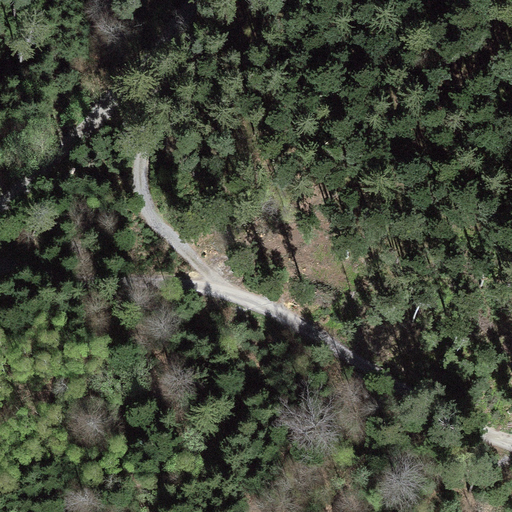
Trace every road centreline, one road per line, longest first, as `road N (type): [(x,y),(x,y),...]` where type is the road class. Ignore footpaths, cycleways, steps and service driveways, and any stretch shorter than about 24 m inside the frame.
road 1 (track): [(0,264),(233,295),(458,422),(511,443)]
road 2 (track): [(165,50),(140,153),(141,194),(167,234),(233,295)]
road 3 (track): [(193,0),(165,50),(130,87),(0,204)]
